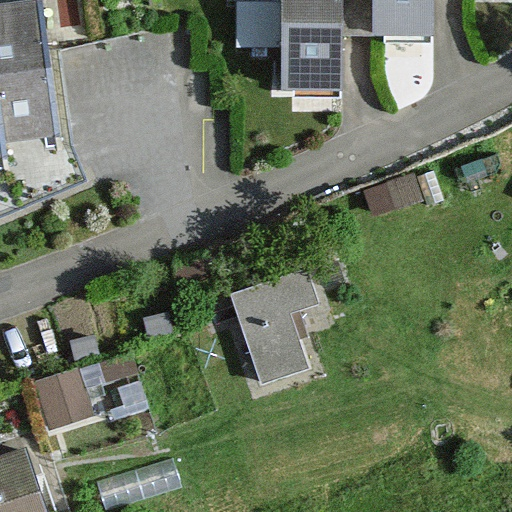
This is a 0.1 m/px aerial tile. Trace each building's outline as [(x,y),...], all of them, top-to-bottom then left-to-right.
[(0,0),(0,160),(15,159),(13,135),(71,132),(63,0),(0,0)] [(277,0),(277,86),(348,87),(348,25),(440,26),(440,0),(277,0)] [(300,305),(329,294),(316,257),(236,285),(268,375),(319,357),(300,305)] [(137,343),(41,374),(67,453),(163,422),(137,343)] [(51,511),(27,439),(0,448),(0,511),(51,511)]
